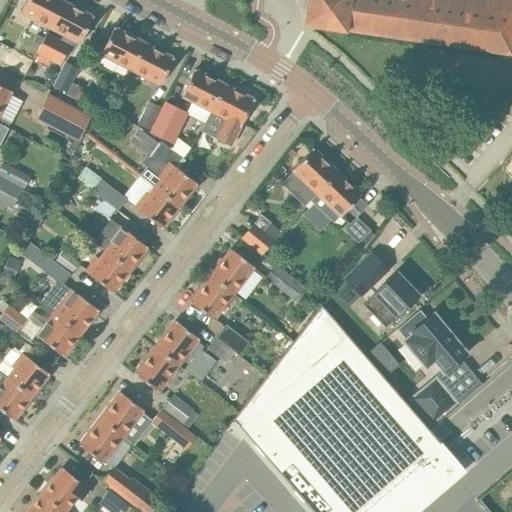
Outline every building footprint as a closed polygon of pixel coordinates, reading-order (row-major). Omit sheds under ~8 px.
[(50,27),(63,2),(60,0),(26,0),(20,11),(50,27)] [(511,0),(306,0),(303,25),(346,32),(346,30),(511,55),(511,45),(511,0)] [(93,17),(63,2),(50,27),(62,34),(60,39),(47,33),(36,53),(59,65),(69,46),(73,48),(77,41),(80,42),(93,17)] [(131,68),(144,43),(114,28),(101,52),(131,68)] [(173,59),(144,43),(131,68),(161,83),(173,59)] [(0,57),(0,69),(21,80),(24,74),(26,70),(0,57)] [(65,63),(54,87),(65,92),(76,68),(65,63)] [(211,110),(224,85),(194,69),(181,95),(211,110)] [(0,111),(11,91),(0,85),(0,111)] [(254,100),(224,85),(211,110),(200,130),(230,146),(254,100)] [(49,94),(35,119),(77,142),(91,116),(49,94)] [(148,102),(137,124),(149,129),(160,107),(148,102)] [(165,103),(150,131),(172,143),(187,114),(165,103)] [(8,128),(0,123),(0,141),(7,129),(8,129),(8,128)] [(138,128),(128,141),(146,155),(140,163),(161,179),(154,187),(178,206),(196,183),(178,169),(185,160),(160,141),(158,144),(138,128)] [(281,184),(304,206),(310,200),(336,172),(312,149),(292,169),(293,171),(281,184)] [(0,175),(24,189),(30,178),(3,162),(0,166),(0,175)] [(86,168),(78,178),(92,190),(117,210),(126,199),(86,168)] [(361,195),(336,172),(310,200),(333,222),(340,215),(341,216),(361,195)] [(0,201),(12,208),(21,190),(0,178),(0,201)] [(178,206),(154,187),(148,195),(145,193),(134,208),(161,228),(178,206)] [(116,209),(92,190),(91,190),(88,188),(80,197),(108,219),(116,209)] [(35,230),(42,219),(35,214),(28,225),(35,230)] [(269,223),(270,222),(261,215),(253,224),(252,223),(241,238),(261,254),(280,232),(269,223)] [(110,218),(93,241),(105,250),(129,269),(147,247),(131,234),(120,226),(110,218)] [(356,218),(344,230),(358,244),(370,231),(356,218)] [(26,239),(17,250),(36,265),(57,281),(61,285),(63,283),(70,274),(26,239)] [(210,276),(233,293),(253,266),(231,249),(210,276)] [(79,263),(63,250),(55,260),(71,273),(79,263)] [(112,292),(129,269),(105,250),(98,259),(96,257),(85,271),(112,292)] [(371,252),(344,278),(361,295),(387,268),(371,252)] [(294,300),(303,289),(274,266),(265,277),(294,300)] [(395,272),(381,286),(374,293),(375,293),(363,304),(385,327),(418,296),(395,272)] [(212,320),(233,293),(210,276),(190,302),(212,320)] [(63,305),(56,314),(80,333),(98,310),(71,289),(60,303),(63,305)] [(1,300),(0,301),(0,319),(15,331),(26,317),(9,304),(8,305),(1,300)] [(321,305),(232,420),(233,421),(311,511),(408,511),(449,477),(451,456),(451,454),(443,445),(430,430),(321,305)] [(419,309),(396,328),(405,339),(403,340),(425,366),(433,359),(443,372),(466,353),(433,313),(427,318),(419,309)] [(80,333),(56,314),(49,323),(46,321),(36,335),(62,356),(80,333)] [(155,347),(178,365),(187,353),(193,358),(184,369),(200,381),(216,361),(201,350),(203,347),(196,341),(198,338),(175,320),(155,347)] [(215,337),(234,351),(239,355),(249,342),(226,324),(215,337)] [(234,351),(215,337),(206,348),(226,363),(234,351)] [(178,365),(155,347),(134,374),(157,391),(178,365)] [(13,370),(7,378),(31,397),(48,374),(22,353),(10,368),(13,370)] [(31,397),(7,378),(0,386),(0,409),(13,419),(31,397)] [(435,378),(429,383),(410,398),(431,423),(456,403),(435,378)] [(99,419),(122,437),(143,410),(120,392),(99,419)] [(182,423),(192,410),(172,395),(162,408),(182,423)] [(177,443),(188,430),(161,409),(150,422),(177,443)] [(122,437),(99,419),(79,445),(102,463),(122,437)] [(62,468),(40,495),(62,511),(64,511),(76,497),(80,501),(90,489),(62,468)] [(131,478),(129,480),(113,468),(103,482),(142,511),(159,511),(161,511),(154,506),(159,499),(131,478)] [(110,511),(123,511),(128,505),(108,490),(98,503),(110,511)] [(62,511),(40,495),(27,511),(62,511)]
